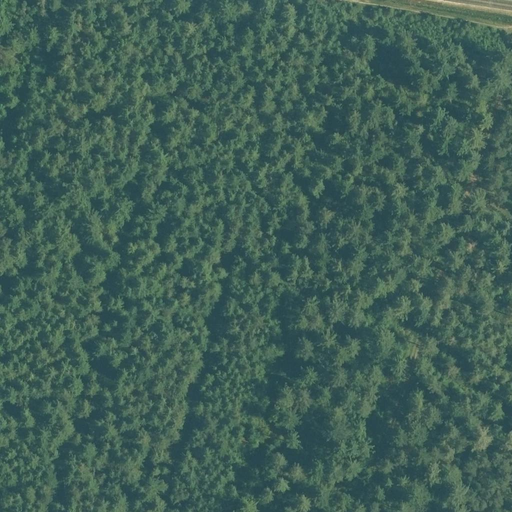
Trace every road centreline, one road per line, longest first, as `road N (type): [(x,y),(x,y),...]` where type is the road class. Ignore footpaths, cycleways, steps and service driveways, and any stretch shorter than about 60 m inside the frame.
road 1 (track): [(306,0),(168,511)]
road 2 (track): [(362,511),(511,62)]
road 3 (track): [(343,0),(511,28)]
